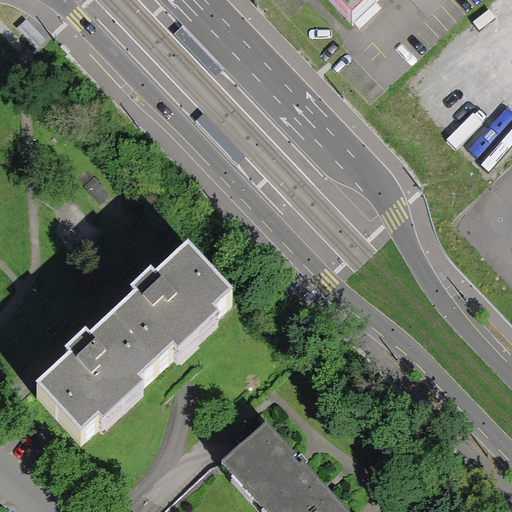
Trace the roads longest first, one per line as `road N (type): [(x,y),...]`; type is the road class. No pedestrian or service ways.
road 1 (primary): [(63,0),(320,275),(414,355),(511,456)]
road 2 (primary): [(511,373),(433,288),(378,182),(202,0)]
